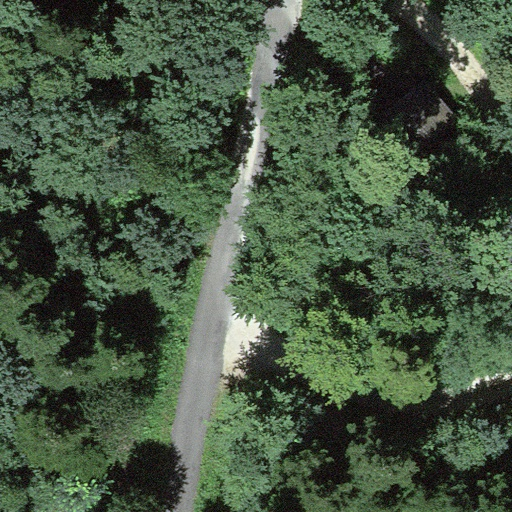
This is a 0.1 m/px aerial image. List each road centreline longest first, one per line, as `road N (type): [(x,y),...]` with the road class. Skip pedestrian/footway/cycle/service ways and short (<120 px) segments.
road 1 (track): [(210,317),(370,395),(422,401),(485,389),(511,374)]
road 2 (track): [(262,0),(265,38),(210,317)]
road 3 (track): [(179,511),(210,317)]
road 4 (track): [(402,0),(511,119)]
